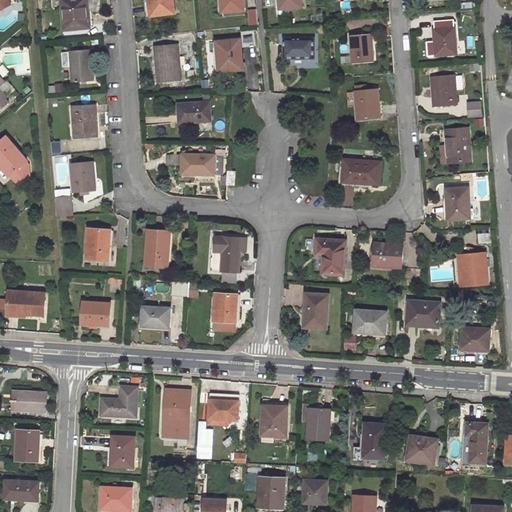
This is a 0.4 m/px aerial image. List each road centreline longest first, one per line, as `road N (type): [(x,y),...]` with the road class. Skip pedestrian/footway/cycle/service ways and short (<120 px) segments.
road 1 (residential): [(399,0),(411,182),(403,202),(370,218),(275,212)]
road 2 (residential): [(275,212),(170,206),(148,194),(138,180),(121,0)]
road 3 (residential): [(265,365),(511,384)]
road 4 (residential): [(73,351),(265,365)]
road 5 (residential): [(61,511),(73,351)]
road 6 (residential): [(265,365),(275,212)]
road 7 (residential): [(267,91),(279,133),(275,212)]
